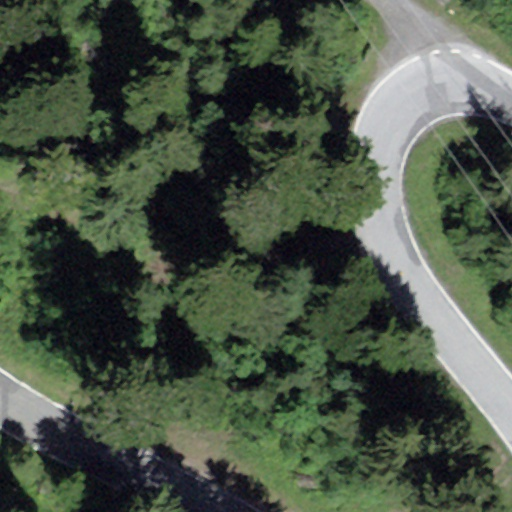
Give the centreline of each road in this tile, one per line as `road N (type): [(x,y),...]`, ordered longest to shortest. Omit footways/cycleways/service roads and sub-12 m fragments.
road 1 (tertiary): [(511,94),(456,80),(413,97),(382,142),(375,184),(386,239),(408,285),(511,409)]
road 2 (tertiary): [(210,511),(0,397)]
